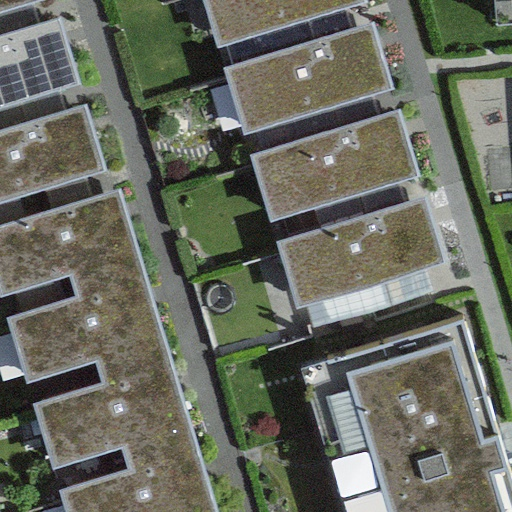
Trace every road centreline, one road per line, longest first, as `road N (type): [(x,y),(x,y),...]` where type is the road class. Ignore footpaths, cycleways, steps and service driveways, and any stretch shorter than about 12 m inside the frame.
road 1 (residential): [(254,511),(91,0)]
road 2 (residential): [(511,347),(403,0)]
